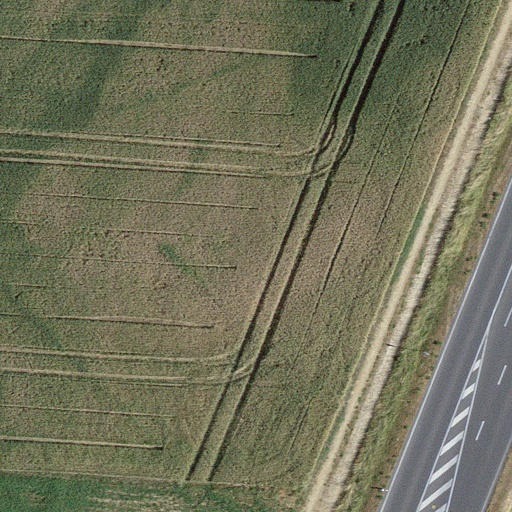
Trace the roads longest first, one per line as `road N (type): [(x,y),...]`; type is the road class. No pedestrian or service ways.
road 1 (track): [(511,29),(317,511)]
road 2 (secondary): [(511,310),(431,511)]
